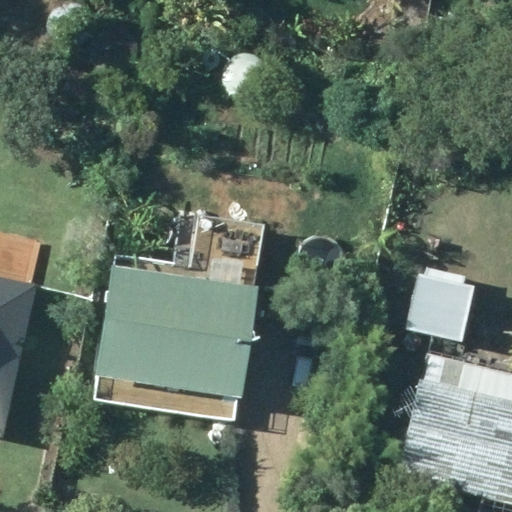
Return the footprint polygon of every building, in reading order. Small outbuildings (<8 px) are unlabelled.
[(113,79),(69,72),(64,103),(88,107),(90,97),(109,100),(113,79)] [(160,239),(198,244),(203,208),(167,202),(160,239)] [(253,291),(111,267),(93,376),(235,400),(253,291)] [(460,344),(472,290),(414,276),(402,332),(460,344)] [(0,278),(0,439),(1,439),(34,286),(0,278)] [(511,511),(511,376),(425,355),(390,492),(440,505),(444,489),(484,500),(480,511),(511,511)]
